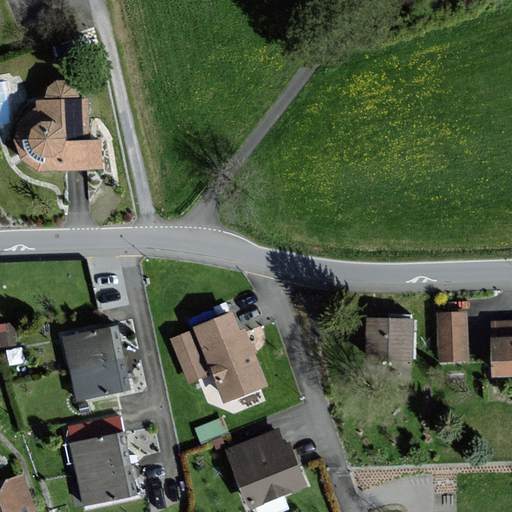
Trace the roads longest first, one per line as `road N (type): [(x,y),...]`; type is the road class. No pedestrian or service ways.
road 1 (residential): [(0,239),(150,239),(275,263)]
road 2 (residential): [(275,263),(270,275),(351,511)]
road 3 (residential): [(275,263),(346,274),(511,269)]
